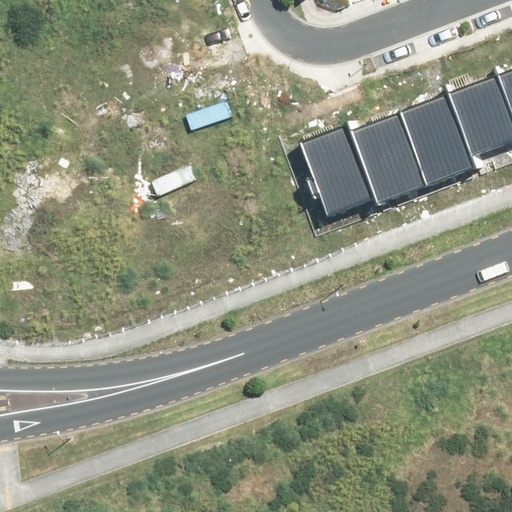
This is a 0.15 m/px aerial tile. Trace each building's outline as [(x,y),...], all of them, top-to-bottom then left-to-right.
[(511,92),(511,65),(503,69),(511,92)] [(479,151),(511,138),(511,92),(503,69),(455,87),(479,151)] [(435,180),(483,162),(479,151),(455,87),(406,105),(435,180)] [(386,198),(435,180),(406,105),(358,124),(384,192),(386,198)] [(336,210),(384,192),(358,124),(310,142),(336,210)]
